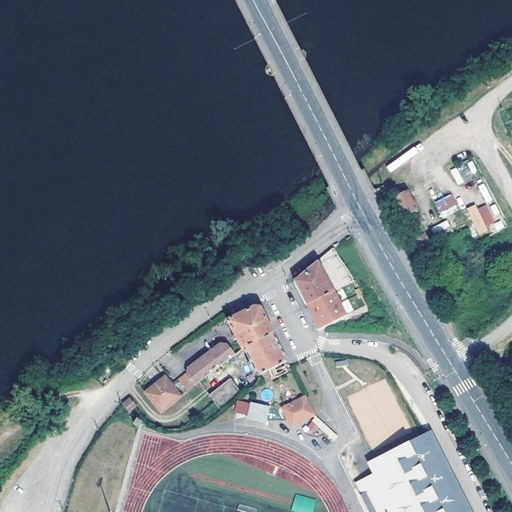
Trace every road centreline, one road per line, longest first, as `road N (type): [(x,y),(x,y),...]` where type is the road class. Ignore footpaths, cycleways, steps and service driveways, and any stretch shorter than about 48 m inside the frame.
road 1 (residential): [(53,511),(71,453),(134,370),(192,321),(267,277)]
road 2 (secondary): [(511,464),(363,215)]
road 3 (secondary): [(363,215),(254,0)]
road 4 (residential): [(267,277),(306,342),(373,351),(395,366),(425,408)]
